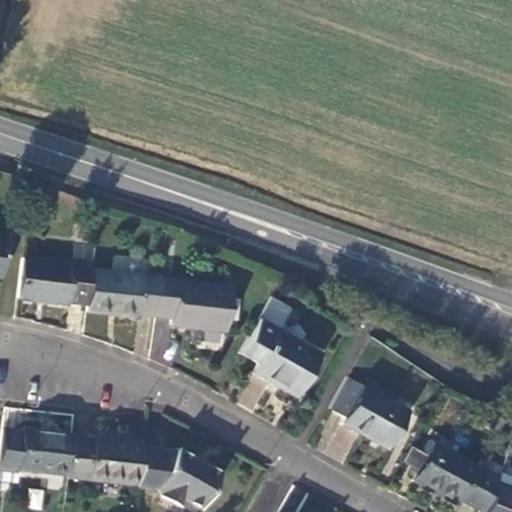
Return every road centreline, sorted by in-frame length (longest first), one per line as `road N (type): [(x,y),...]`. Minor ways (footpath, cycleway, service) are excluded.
road 1 (secondary): [(0,134),(511,311)]
road 2 (residential): [(0,336),(152,380),(286,455)]
